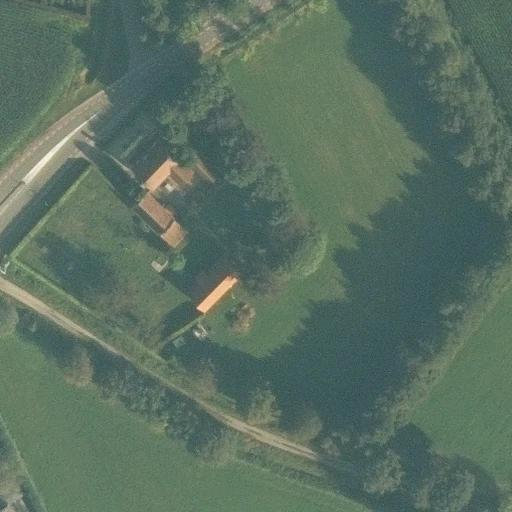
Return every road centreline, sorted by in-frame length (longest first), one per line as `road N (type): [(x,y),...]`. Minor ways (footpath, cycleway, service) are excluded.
road 1 (track): [(0,286),(172,401),(458,511)]
road 2 (secondary): [(39,164),(124,93),(267,0)]
